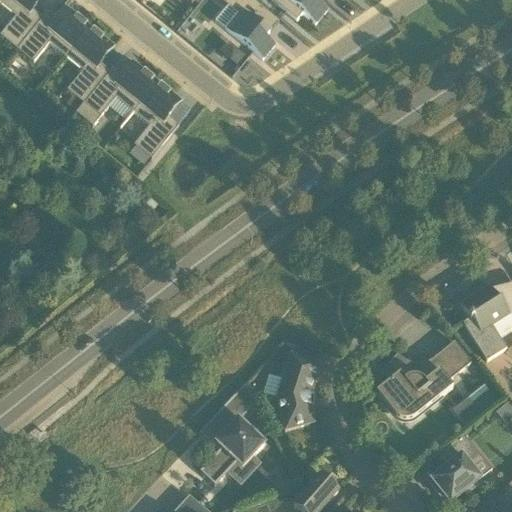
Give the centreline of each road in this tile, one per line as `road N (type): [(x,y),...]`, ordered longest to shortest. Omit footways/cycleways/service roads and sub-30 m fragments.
road 1 (secondary): [(0,418),(262,216),(511,50)]
road 2 (residential): [(399,511),(345,446),(340,388),(357,347),(392,310),(511,226)]
road 3 (residential): [(101,0),(235,105),(249,107),(415,0)]
